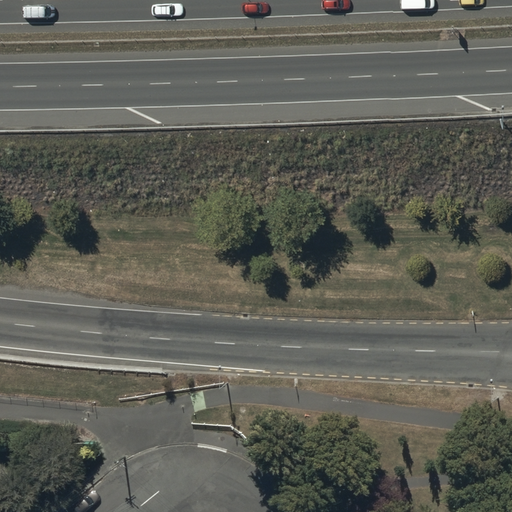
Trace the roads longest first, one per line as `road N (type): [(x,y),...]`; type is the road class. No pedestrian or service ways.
road 1 (motorway): [(511,346),(224,343),(0,323)]
road 2 (motorway): [(511,71),(0,87)]
road 3 (residential): [(265,511),(237,486),(191,477),(131,511)]
